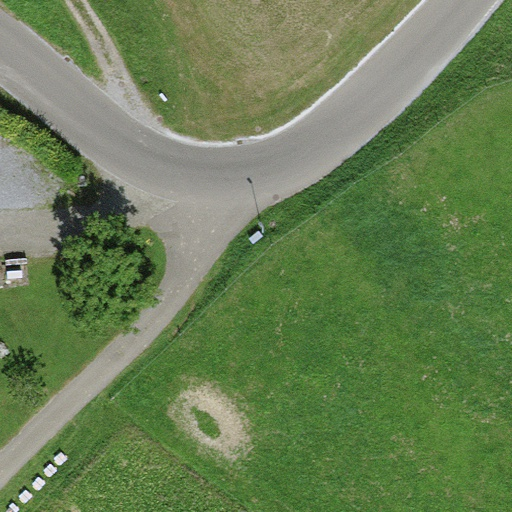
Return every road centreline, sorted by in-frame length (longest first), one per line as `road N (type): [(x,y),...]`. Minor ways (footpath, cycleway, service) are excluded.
road 1 (residential): [(221,187),(207,275),(0,493)]
road 2 (unclassified): [(470,0),(384,101),(306,164),(221,187)]
road 3 (unclassified): [(221,187),(169,182),(0,44)]
road 4 (track): [(71,0),(115,71),(127,148)]
